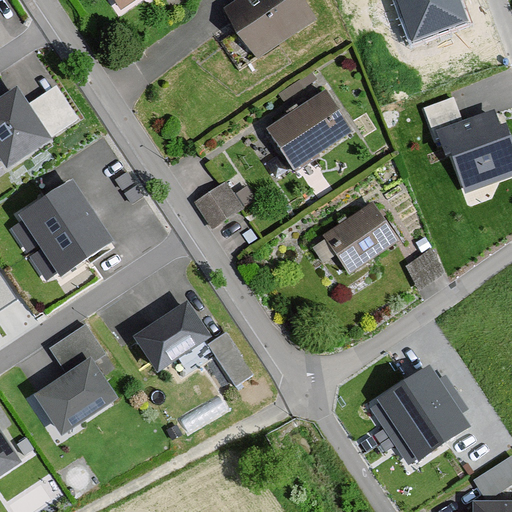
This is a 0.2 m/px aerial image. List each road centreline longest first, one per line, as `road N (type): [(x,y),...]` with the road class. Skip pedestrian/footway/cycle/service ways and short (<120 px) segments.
road 1 (residential): [(55,22),(193,233)]
road 2 (track): [(306,390),(89,511)]
road 3 (residential): [(306,390),(511,251)]
road 4 (residential): [(0,360),(193,233)]
road 5 (residential): [(193,233),(306,390)]
road 6 (residential): [(306,390),(386,511)]
